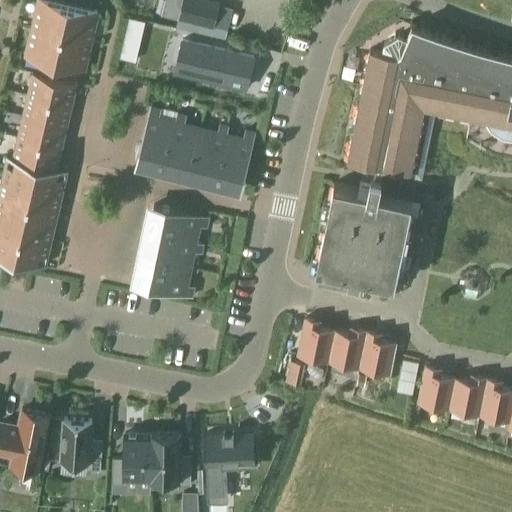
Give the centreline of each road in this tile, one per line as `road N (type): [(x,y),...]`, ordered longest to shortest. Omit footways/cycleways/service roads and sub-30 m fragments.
road 1 (residential): [(270,285),(255,356),(223,388),(0,349)]
road 2 (residential): [(270,285),(319,65),(348,0)]
